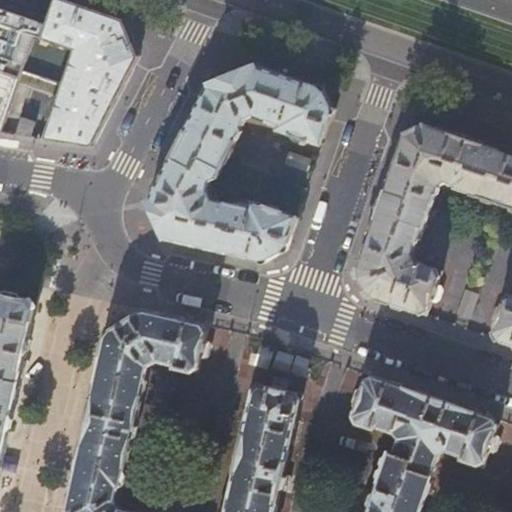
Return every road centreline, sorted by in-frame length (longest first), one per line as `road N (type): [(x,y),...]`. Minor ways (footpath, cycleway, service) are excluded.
road 1 (residential): [(306,311),(395,49)]
road 2 (residential): [(110,197),(108,232),(127,261),(306,311)]
road 3 (residential): [(209,0),(110,197)]
road 4 (residential): [(306,311),(511,380)]
road 5 (primary): [(254,0),(395,49)]
road 6 (primary): [(395,49),(511,88)]
